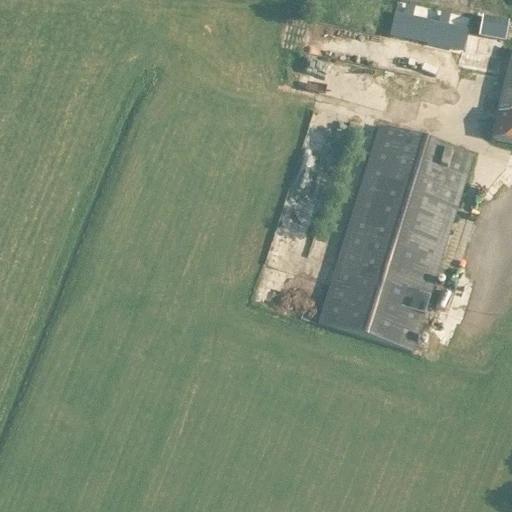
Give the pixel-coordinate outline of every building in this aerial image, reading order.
[(405,0),(403,0),(401,12),(411,14),(414,2),(405,0)] [(440,8),(437,19),(447,22),(450,10),(440,8)] [(481,14),(478,33),(503,38),(506,18),(481,14)] [(511,47),(491,136),(511,141),(511,47)] [(379,124),(343,238),(316,321),(410,350),(437,267),(472,153),(379,124)] [(280,206),(309,214),(328,149),(299,140),(280,206)]
